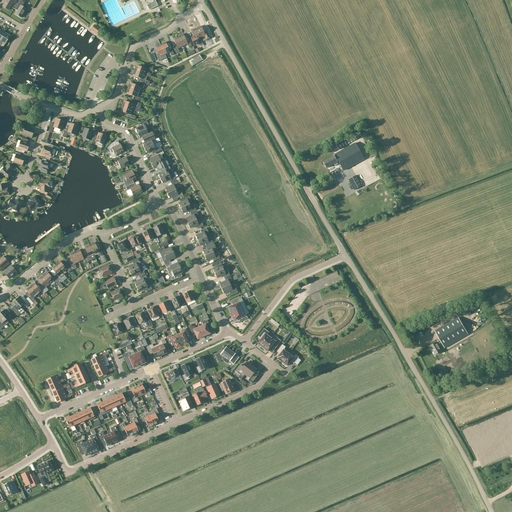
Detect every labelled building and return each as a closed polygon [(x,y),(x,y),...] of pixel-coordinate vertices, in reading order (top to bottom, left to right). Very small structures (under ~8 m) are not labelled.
[(16,1),(14,0),(6,0),(2,6),(8,10),(13,3),(14,4),(16,1)] [(15,14),(21,18),(26,9),(22,6),(26,0),(25,0),(19,0),(14,9),(17,11),(15,14)] [(149,10),(158,6),(154,0),(152,0),(153,1),(147,5),(149,10)] [(94,25),(91,29),(97,33),(100,29),(94,25)] [(200,38),(202,37),(203,41),(209,38),(207,33),(204,34),(201,27),(200,27),(200,26),(197,28),(197,29),(196,29),(200,38)] [(191,32),(194,38),(191,39),(194,45),(202,42),(200,38),(196,29),(195,30),(194,29),(191,30),(192,32),(191,32)] [(5,44),(10,36),(5,33),(0,40),(0,44),(0,45),(2,42),(5,44)] [(179,36),(179,37),(178,37),(182,46),(187,44),(189,48),(192,46),(189,41),(186,42),(183,35),(182,34),(179,36)] [(176,53),(179,52),(178,48),(182,46),(178,37),(177,38),(177,37),(173,38),(174,39),(173,39),(176,46),(174,48),(176,53)] [(169,52),(171,56),(174,54),(171,49),(168,50),(165,43),(165,42),(161,44),(162,45),(160,45),(165,54),(169,52)] [(156,56),(159,61),(163,59),(163,58),(166,56),(165,54),(160,45),(159,46),(159,45),(155,46),(156,47),(159,54),(156,56)] [(199,55),(189,61),(192,67),(202,61),(199,55)] [(149,71),(151,68),(144,65),(144,68),(136,66),(135,66),(134,70),(135,70),(135,71),(144,74),(146,69),(149,71)] [(133,76),(140,79),(139,81),(149,85),(150,83),(148,81),(146,80),(147,75),(144,74),(135,71),(134,72),(133,72),(132,75),(133,76)] [(130,84),(129,84),(128,87),(129,88),(129,89),(138,92),(140,93),(142,88),(143,88),(144,85),(138,83),(137,86),(130,84)] [(127,94),(134,96),(133,99),(139,101),(140,98),(136,97),(138,92),(129,89),(128,90),(127,90),(126,93),(127,93),(127,94)] [(124,101),(124,102),(123,101),(122,105),(123,105),(122,106),(132,110),(139,112),(141,104),(132,101),(131,104),(124,101)] [(127,117),(135,120),(136,116),(130,115),(132,110),(122,106),(122,108),(121,107),(120,111),(121,111),(121,112),(128,114),(127,117)] [(53,127),(61,130),(64,121),(56,119),(54,124),(51,123),(48,132),(51,133),(53,127)] [(142,126),(136,128),(138,133),(150,128),(148,125),(147,126),(146,124),(148,123),(146,120),(141,123),(142,126)] [(28,128),(29,125),(23,123),(22,128),(25,129),(23,135),(31,138),(34,130),(28,128)] [(70,123),(69,127),(66,126),(62,137),(66,138),(68,133),(75,135),(78,126),(70,123)] [(93,131),(88,130),(88,129),(86,128),(85,129),(85,128),(82,137),(90,140),(93,131)] [(140,138),(146,136),(147,138),(153,136),(150,128),(138,133),(140,138)] [(95,142),(103,145),(106,136),(98,133),(97,136),(95,135),(92,144),(94,145),(95,142)] [(333,144),(334,145),(337,150),(357,139),(354,133),(333,144)] [(149,141),(143,144),(145,149),(155,144),(157,143),(153,136),(147,138),(149,141)] [(21,141),(18,149),(27,152),(27,151),(28,151),(29,149),(28,148),(30,144),(27,143),(28,140),(22,138),(21,141)] [(120,144),(118,145),(116,141),(112,144),(112,145),(110,146),(111,148),(110,149),(109,150),(111,153),(112,153),(114,153),(115,156),(123,152),(120,144)] [(343,170),(363,159),(354,143),(334,154),(335,156),(330,158),(322,162),(326,168),(333,164),(335,167),(339,164),(343,170)] [(147,154),(153,151),(154,154),(162,150),(160,147),(157,148),(155,144),(145,149),(147,154)] [(53,149),(44,146),(41,154),(50,157),(53,158),(55,151),(55,150),(53,149)] [(156,156),(150,159),(152,164),(163,159),(161,155),(163,154),(162,150),(154,154),(156,156)] [(25,157),(16,154),(13,162),(22,165),(23,165),(24,163),(23,161),(25,157)] [(117,161),(119,165),(116,166),(118,170),(121,169),(129,165),(126,157),(117,161)] [(169,165),(167,161),(164,162),(163,159),(152,164),(154,169),(155,168),(156,171),(163,168),(169,165)] [(40,165),(39,165),(38,167),(39,168),(39,169),(41,169),(40,172),(46,174),(47,172),(48,172),(51,173),(52,169),(49,168),(50,164),(42,161),(40,165)] [(358,171),(367,166),(365,162),(355,168),(358,171)] [(0,171),(0,173),(7,179),(11,174),(10,173),(13,169),(8,164),(5,168),(4,167),(0,171)] [(170,168),(169,165),(163,168),(164,171),(158,174),(160,178),(171,174),(169,169),(170,168)] [(122,180),(125,187),(133,183),(132,181),(136,179),(132,171),(124,175),(125,179),(122,180)] [(163,183),(169,180),(171,183),(179,179),(179,177),(175,178),(173,173),(171,174),(160,178),(163,183)] [(348,180),(354,190),(361,186),(355,176),(348,180)] [(165,189),(167,194),(175,190),(174,188),(177,187),(176,184),(178,183),(181,182),(179,179),(171,183),(172,186),(165,189)] [(39,180),(39,187),(41,188),(40,192),(47,193),(48,188),(49,188),(49,181),(39,180)] [(133,183),(125,187),(127,191),(130,197),(142,192),(138,185),(135,186),(133,183)] [(0,196),(8,195),(7,188),(5,188),(4,184),(0,184),(0,196)] [(176,196),(177,199),(183,196),(181,192),(177,193),(175,190),(167,194),(170,199),(176,196)] [(183,198),(185,201),(179,203),(181,208),(192,204),(189,199),(190,198),(189,195),(183,198)] [(42,204),(36,196),(30,200),(31,201),(27,204),(31,210),(35,207),(36,208),(42,204)] [(22,202),(16,200),(15,202),(10,200),(8,206),(12,208),(12,209),(18,212),(22,202)] [(183,213),(189,211),(190,213),(196,211),(195,208),(194,208),(192,204),(181,208),(183,213)] [(191,216),(186,219),(188,224),(196,220),(195,217),(198,215),(196,211),(190,213),(191,216)] [(190,228),(196,226),(197,229),(203,226),(201,221),(200,218),(196,220),(188,224),(190,228)] [(157,226),(153,228),(156,237),(164,233),(160,225),(160,224),(157,225),(157,226)] [(201,233),(196,236),(198,241),(206,237),(205,235),(208,232),(206,228),(200,231),(201,233)] [(146,231),(142,233),(146,242),(154,238),(150,229),(149,230),(148,229),(146,230),(146,231)] [(141,248),(141,247),(143,246),(139,236),(137,238),(136,236),(135,236),(134,235),(132,236),(132,237),(128,239),(132,248),(135,247),(137,250),(141,248)] [(211,239),(207,240),(206,237),(198,241),(200,246),(206,243),(207,246),(213,243),(211,239)] [(118,244),(121,253),(129,249),(125,241),(124,240),(122,241),(122,242),(118,244)] [(100,256),(103,255),(100,249),(98,250),(95,244),(94,244),(94,243),(90,244),(91,245),(90,246),(94,255),(98,253),(100,256)] [(152,252),(148,243),(144,245),(148,254),(152,252)] [(203,251),(205,256),(213,252),(211,249),(215,247),(213,243),(207,246),(208,249),(203,251)] [(88,255),(85,256),(88,262),(91,261),(95,258),(94,255),(90,246),(89,246),(88,245),(85,247),(85,248),(88,255)] [(158,250),(161,258),(173,252),(171,248),(165,250),(164,247),(158,250)] [(83,260),(85,263),(88,262),(85,256),(82,257),(79,250),(79,251),(79,250),(75,251),(76,252),(74,253),(79,262),(83,260)] [(73,262),(69,263),(73,270),(77,268),(75,264),(79,262),(74,253),(73,253),(73,252),(69,254),(70,255),(73,262)] [(175,257),(173,252),(161,258),(165,265),(171,263),(169,260),(175,257)] [(215,257),(213,252),(205,256),(207,261),(213,258),(214,261),(220,259),(218,256),(215,257)] [(3,257),(0,259),(0,271),(9,263),(3,257)] [(130,272),(142,267),(138,259),(132,262),(133,264),(128,267),(130,272)] [(213,268),(215,273),(223,270),(225,268),(225,267),(225,265),(224,265),(223,264),(224,263),(223,260),(217,263),(218,266),(213,268)] [(57,265),(56,265),(62,273),(66,270),(69,273),(71,270),(73,270),(69,263),(68,264),(67,266),(65,268),(60,262),(59,262),(59,261),(56,264),(57,265)] [(172,265),(171,263),(165,265),(168,273),(180,268),(177,262),(172,265)] [(52,269),(56,275),(54,277),(58,281),(61,279),(65,276),(62,273),(56,265),(55,266),(54,265),(51,268),(52,269)] [(1,274),(3,277),(5,275),(9,279),(17,272),(11,266),(1,274)] [(101,273),(98,275),(100,278),(103,277),(111,273),(112,272),(111,270),(110,270),(108,266),(99,269),(101,273)] [(142,266),(142,267),(130,272),(132,277),(138,274),(139,277),(145,274),(144,271),(142,266)] [(176,275),(182,273),(180,268),(168,273),(172,281),(178,278),(176,275)] [(230,276),(226,268),(225,269),(225,268),(223,270),(215,273),(217,278),(223,276),(224,278),(230,276)] [(53,281),(56,284),(58,281),(54,277),(52,278),(47,273),(46,272),(43,275),(44,276),(43,276),(50,284),(53,281)] [(148,282),(145,274),(139,277),(140,280),(135,282),(137,287),(148,282)] [(48,290),(46,287),(50,284),(43,276),(42,277),(41,276),(39,279),(39,280),(44,286),(41,288),(46,292),(48,290)] [(220,284),(222,289),(230,285),(229,282),(232,280),(231,279),(230,276),(224,278),(225,281),(220,284)] [(113,277),(105,281),(108,289),(117,285),(113,277)] [(152,290),(151,287),(148,282),(137,287),(139,292),(145,289),(146,292),(152,290)] [(41,292),(43,295),(46,292),(41,288),(39,289),(34,284),(33,283),(31,286),(31,287),(30,287),(37,295),(41,292)] [(231,287),(230,285),(222,289),(224,294),(230,291),(231,294),(237,291),(235,288),(234,288),(233,286),(231,287)] [(37,295),(30,287),(29,288),(29,287),(26,290),(26,291),(31,296),(29,298),(35,306),(38,304),(33,298),(37,295)] [(119,289),(110,293),(114,301),(122,297),(119,289)] [(190,291),(183,294),(186,303),(190,301),(191,304),(195,302),(196,305),(200,303),(196,294),(192,296),(190,291)] [(179,296),(171,300),(175,308),(184,304),(182,297),(180,298),(179,296)] [(19,297),(15,300),(21,307),(23,305),(26,308),(30,304),(33,308),(35,306),(29,298),(28,298),(23,301),(19,297)] [(228,308),(231,314),(242,309),(239,303),(243,301),(241,298),(231,302),(232,306),(231,306),(228,308)] [(11,304),(15,309),(13,311),(18,316),(20,314),(19,313),(23,310),(21,307),(15,300),(11,304)] [(163,303),(159,305),(163,314),(170,310),(167,302),(166,302),(165,301),(163,302),(163,303)] [(151,319),(152,321),(153,321),(159,319),(159,318),(158,316),(159,316),(155,307),(154,307),(153,306),(151,307),(151,309),(147,310),(151,319)] [(242,309),(231,314),(234,320),(237,319),(238,323),(247,318),(246,315),(245,315),(242,309)] [(4,310),(0,313),(6,320),(8,318),(11,320),(15,317),(11,312),(8,314),(4,310)] [(135,316),(139,324),(141,323),(142,325),(144,327),(146,326),(147,327),(152,325),(148,317),(145,318),(143,312),(135,316)] [(0,330),(8,323),(6,320),(0,313),(0,330)] [(442,351),(440,348),(444,346),(445,347),(468,334),(458,317),(435,331),(441,342),(437,344),(437,342),(430,346),(435,355),(442,351)] [(131,318),(123,321),(127,330),(135,326),(137,325),(135,321),(133,322),(131,318)] [(203,325),(199,327),(204,336),(210,334),(207,328),(210,327),(207,320),(202,322),(203,325)] [(119,323),(111,327),(115,335),(123,332),(119,323)] [(191,324),(188,326),(192,335),(195,334),(197,339),(204,336),(199,327),(195,328),(194,326),(192,327),(191,324)] [(261,346),(263,348),(270,338),(267,335),(269,332),(264,328),(258,336),(261,339),(257,344),(258,344),(257,345),(260,347),(261,346)] [(186,329),(182,330),(183,332),(177,335),(182,346),(189,343),(188,340),(191,339),(186,329)] [(177,335),(171,338),(170,336),(167,337),(171,348),(174,346),(176,349),(182,346),(177,335)] [(270,338),(263,348),(265,349),(264,350),(267,352),(267,351),(268,351),(272,346),(275,349),(281,341),(276,337),(274,341),(270,338)] [(159,344),(156,345),(161,355),(167,353),(165,348),(168,346),(164,339),(158,342),(159,344)] [(120,349),(131,344),(129,340),(118,345),(120,349)] [(161,355),(156,345),(153,346),(152,344),(146,347),(149,354),(153,353),(155,358),(161,355)] [(281,361),(282,362),(289,353),(284,349),(285,347),(282,344),(277,351),(280,354),(277,358),(278,359),(277,360),(280,362),(281,361)] [(138,353),(135,354),(140,365),(146,363),(143,356),(147,354),(142,346),(137,349),(138,353)] [(239,357),(235,354),(226,347),(226,346),(224,350),(215,354),(214,354),(218,362),(222,360),(224,357),(229,361),(233,365),(239,357)] [(91,359),(94,365),(104,361),(102,357),(105,356),(104,353),(91,359)] [(140,365),(135,354),(130,356),(129,353),(123,355),(127,364),(131,362),(134,368),(140,365)] [(289,353),(282,362),(283,363),(282,364),(285,366),(286,365),(287,366),(290,362),(293,364),(299,357),(295,355),(294,356),(289,353)] [(202,357),(195,360),(199,366),(196,368),(198,373),(202,372),(201,371),(207,368),(202,357)] [(94,365),(96,371),(106,367),(105,363),(108,361),(107,359),(104,361),(94,365)] [(242,373),(244,375),(251,366),(246,362),(242,368),(239,365),(235,371),(240,375),(242,373)] [(189,379),(188,376),(192,375),(187,363),(181,366),(185,375),(182,376),(184,381),(189,379)] [(72,371),(74,374),(84,370),(81,364),(77,366),(77,364),(73,366),(74,367),(68,370),(69,372),(72,371)] [(251,366),(244,375),(247,377),(245,379),(251,383),(256,377),(255,378),(252,375),(256,370),(251,366)] [(106,367),(96,371),(99,377),(103,375),(103,377),(107,375),(106,374),(107,373),(112,371),(111,369),(108,370),(106,367)] [(174,369),(165,373),(168,381),(175,378),(176,380),(181,377),(178,371),(176,372),(175,370),(174,369)] [(75,377),(76,380),(86,376),(84,370),(74,374),(70,376),(71,378),(75,377)] [(49,385),(59,381),(58,377),(61,376),(60,374),(46,380),(49,385)] [(76,380),(78,384),(75,385),(76,388),(89,382),(86,376),(76,380)] [(52,391),(62,386),(60,383),(63,382),(62,379),(59,381),(49,385),(52,391)] [(229,380),(219,384),(220,388),(223,386),(225,392),(233,389),(232,386),(233,385),(232,382),(230,383),(229,380)] [(147,397),(150,395),(148,389),(145,391),(142,384),(136,386),(141,396),(146,393),(147,397)] [(215,384),(206,388),(211,399),(220,395),(215,384)] [(65,385),(62,386),(52,391),(54,397),(64,392),(63,389),(66,387),(65,385)] [(136,386),(131,389),(134,396),(131,397),(134,403),(139,401),(137,397),(141,396),(136,386)] [(54,397),(57,403),(61,401),(61,403),(65,401),(64,400),(70,397),(69,395),(66,396),(64,392),(54,397)] [(192,396),(197,405),(204,402),(202,399),(207,397),(204,392),(200,394),(199,392),(192,396)] [(132,406),(128,398),(124,399),(122,393),(117,395),(121,404),(126,402),(128,407),(132,406)] [(121,404),(117,395),(112,398),(116,406),(121,404)] [(191,403),(188,396),(185,398),(178,401),(183,412),(190,409),(188,404),(189,405),(191,403)] [(116,406),(112,398),(107,400),(111,409),(116,406)] [(111,409),(107,400),(102,402),(106,411),(107,413),(112,411),(111,409)] [(106,411),(102,402),(97,405),(99,411),(97,412),(101,420),(103,419),(101,413),(106,411)] [(11,403),(5,406),(10,416),(16,413),(11,403)] [(5,406),(0,408),(0,409),(4,419),(10,416),(5,406)] [(95,419),(90,408),(85,410),(89,419),(90,421),(95,419)] [(156,409),(148,412),(154,425),(159,422),(156,415),(159,414),(156,409)] [(89,419),(85,410),(80,412),(84,421),(89,419)] [(84,421),(80,412),(75,414),(79,423),(84,421)] [(148,412),(140,416),(142,422),(145,421),(148,427),(154,425),(148,412)] [(79,423),(75,414),(70,417),(74,425),(79,423)] [(74,425),(70,417),(65,419),(69,428),(74,425)] [(134,422),(129,425),(133,434),(139,432),(136,425),(138,424),(136,418),(133,419),(134,422)] [(119,425),(122,431),(125,430),(128,437),(133,434),(129,425),(125,427),(124,423),(119,425)] [(118,441),(115,434),(118,432),(115,426),(110,428),(112,432),(108,434),(113,444),(118,441)] [(25,432),(16,437),(21,447),(30,443),(25,432)] [(113,444),(108,434),(104,436),(103,432),(98,434),(101,440),(104,439),(107,446),(113,444)] [(92,453),(98,450),(95,443),(98,441),(95,434),(90,437),(91,440),(87,442),(92,453)] [(16,437),(6,441),(11,452),(21,447),(16,437)] [(82,440),(76,443),(79,450),(82,449),(86,456),(92,453),(87,442),(83,444),(82,440)] [(50,460),(37,466),(41,476),(54,470),(50,460)] [(29,471),(21,475),(26,486),(31,484),(32,486),(38,483),(33,474),(31,475),(29,471)] [(43,486),(48,484),(44,476),(39,478),(43,486)] [(3,485),(6,492),(7,495),(8,494),(11,493),(14,492),(14,491),(13,489),(16,487),(14,483),(13,481),(8,483),(3,485)]
